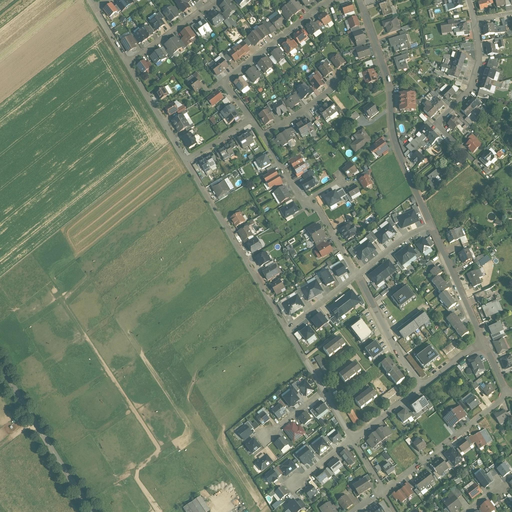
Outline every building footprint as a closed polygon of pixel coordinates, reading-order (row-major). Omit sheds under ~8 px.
[(127,0),(117,0),(116,1),(118,4),(123,9),(124,8),(130,4),(130,3),(128,0),(127,0)] [(187,0),(179,0),(176,3),(178,6),(178,7),(180,10),(181,9),(183,13),(190,9),(187,4),(189,3),(187,0)] [(461,0),(454,0),(453,0),(455,9),(463,7),(461,0)] [(490,0),(478,3),(480,10),(488,8),(487,5),(493,4),(493,2),(495,2),(494,0),(490,0)] [(228,1),(221,7),(225,12),(228,16),(235,10),(228,1)] [(293,2),(288,6),(295,15),(300,11),(295,4),(293,2)] [(389,2),(380,5),(381,9),(380,9),(379,12),(382,11),(384,16),(392,14),(391,9),(391,8),(389,2)] [(347,5),(342,7),(345,18),(355,14),(351,3),(347,5)] [(123,9),(118,4),(116,6),(121,12),(121,13),(125,10),(124,8),(123,9)] [(111,5),(104,11),(110,18),(117,12),(114,8),(111,5)] [(295,15),(288,6),(282,11),(284,13),(289,19),(290,20),(295,15)] [(180,14),(175,7),(172,9),(178,16),(180,14)] [(178,16),(172,9),(172,8),(164,14),(171,23),(178,17),(178,16)] [(216,12),(213,15),(213,14),(212,15),(211,15),(209,16),(209,17),(208,18),(215,27),(223,21),(219,15),(216,12)] [(276,13),(268,19),(271,22),(279,16),(276,13)] [(325,14),(318,19),(320,20),(323,25),(325,27),(331,22),(329,20),(329,18),(328,17),(327,17),(325,14)] [(271,22),(277,30),(285,23),(279,16),(271,22)] [(161,21),(158,17),(151,23),(157,31),(158,31),(159,31),(161,30),(161,28),(165,26),(161,21)] [(356,18),(348,21),(351,29),(351,30),(359,27),(356,18)] [(396,19),(383,23),(384,28),(386,27),(388,34),(400,30),(396,19)] [(268,25),(265,21),(262,24),(268,32),(270,34),(273,32),(268,25)] [(201,24),(199,26),(199,25),(196,27),(195,27),(199,32),(202,36),(210,30),(203,22),(200,24),(201,24)] [(277,30),(271,22),(268,25),(273,32),(277,30)] [(451,28),(450,22),(448,22),(448,25),(441,26),(442,32),(452,31),(451,28)] [(313,23),(306,28),(308,30),(308,32),(309,33),(310,33),(313,36),(319,31),(314,25),(313,23)] [(466,23),(459,24),(459,27),(459,30),(460,33),(468,32),(466,23)] [(491,26),(483,27),(485,36),(494,35),(494,31),(492,31),(491,26)] [(148,29),(146,27),(141,31),(147,40),(153,36),(152,35),(148,29)] [(261,28),(256,32),(262,41),(268,37),(266,34),(261,28)] [(189,29),(181,34),(184,38),(188,43),(188,42),(195,37),(189,29)] [(141,31),(135,35),(136,37),(141,43),(142,44),(147,40),(141,31)] [(256,32),(250,37),(255,43),(257,45),(262,41),(256,32)] [(305,38),(301,32),(294,38),(300,45),(307,39),(305,38)] [(361,33),(354,36),(357,44),(359,43),(364,41),(361,33)] [(401,37),(389,41),(392,49),(393,48),(395,53),(405,49),(404,46),(405,45),(404,42),(407,41),(405,36),(405,35),(401,37)] [(129,38),(122,42),(128,53),(136,48),(134,45),(129,38)] [(176,38),(171,42),(178,52),(183,48),(179,42),(176,38)] [(188,43),(184,38),(181,40),(181,41),(186,47),(190,45),(188,42),(188,43)] [(248,39),(243,43),(244,44),(247,49),(252,45),(248,39)] [(499,49),(505,48),(503,39),(494,41),(495,44),(498,43),(499,49)] [(289,41),(283,46),(285,49),(284,50),(285,51),(287,51),(289,55),(295,50),(290,43),(291,43),(289,41)] [(178,52),(171,42),(165,46),(169,50),(172,56),(173,55),(178,52)] [(244,44),(240,47),(240,46),(236,49),(242,56),(244,54),(246,54),(249,51),(247,49),(244,44)] [(494,46),(486,47),(488,56),(497,55),(497,51),(495,51),(494,46)] [(361,50),(357,52),(360,60),(370,56),(367,48),(361,50)] [(163,49),(160,51),(165,57),(168,55),(166,52),(163,49)] [(242,56),(236,49),(233,52),(233,53),(230,55),(229,55),(233,60),(235,63),(239,60),(239,58),(242,56)] [(172,56),(169,50),(166,52),(168,55),(171,59),(174,57),(173,55),(172,56)] [(161,62),(166,59),(165,57),(160,51),(151,58),(156,65),(161,61),(161,62)] [(278,51),(277,51),(272,55),(279,64),(284,60),(281,56),(277,51),(278,51)] [(229,54),(224,58),(227,61),(228,63),(233,60),(229,55),(230,55),(229,54)] [(465,57),(456,54),(454,59),(464,62),(465,57)] [(402,57),(395,59),(397,65),(396,66),(398,72),(408,69),(405,61),(409,60),(407,55),(402,57)] [(338,56),(331,61),(337,69),(338,69),(339,69),(340,68),(340,67),(344,64),(338,56)] [(464,62),(454,59),(453,63),(455,64),(453,68),(453,69),(461,71),(464,62)] [(222,60),(216,64),(223,72),(228,68),(224,63),(222,60)] [(270,66),(265,60),(259,66),(265,74),(272,69),(270,66)] [(496,60),(489,61),(486,70),(492,72),(493,68),(497,69),(499,64),(496,63),(497,60),(496,60)] [(144,61),(137,67),(143,74),(150,69),(146,64),(144,61)] [(223,72),(216,64),(211,69),(217,76),(223,72)] [(325,65),(323,67),(322,66),(321,66),(319,68),(320,70),(319,70),(325,78),(332,73),(328,67),(326,65),(325,65)] [(257,73),(254,69),(247,74),(253,82),(255,80),(258,80),(261,78),(257,73)] [(461,71),(453,69),(452,72),(450,72),(449,77),(458,80),(461,71)] [(441,73),(436,70),(434,73),(443,78),(445,75),(441,73)] [(492,72),(486,70),(483,79),(491,81),(493,82),(496,73),(492,72)] [(367,71),(367,73),(363,75),(364,79),(363,80),(365,81),(367,85),(370,84),(372,85),(373,83),(377,81),(375,78),(375,77),(376,75),(375,75),(374,75),(373,71),(369,73),(369,72),(367,71)] [(323,80),(317,73),(314,75),(316,77),(320,82),(323,80)] [(202,80),(197,74),(193,77),(193,78),(194,80),(198,84),(202,80)] [(320,82),(316,77),(310,82),(312,84),(311,85),(314,88),(315,87),(317,91),(323,86),(320,82)] [(241,79),(235,84),(241,92),(248,87),(245,84),(241,79)] [(483,79),(480,90),(489,93),(491,87),(490,86),(491,81),(483,79)] [(189,84),(196,93),(201,88),(198,84),(194,80),(189,84)] [(510,81),(503,83),(501,89),(504,90),(504,89),(507,90),(510,81)] [(305,86),(298,92),(300,95),(300,94),(304,99),(303,99),(304,100),(310,95),(311,94),(307,89),(305,86)] [(443,94),(442,95),(444,97),(447,101),(455,94),(454,94),(450,90),(449,88),(443,94)] [(157,93),(156,94),(160,101),(168,96),(164,89),(163,90),(157,93)] [(439,90),(435,93),(439,97),(442,100),(444,97),(442,95),(443,94),(439,90)] [(435,93),(433,91),(425,99),(426,101),(428,103),(432,106),(435,103),(434,102),(437,99),(439,97),(435,93)] [(223,98),(218,92),(207,100),(213,106),(223,98)] [(298,96),(295,93),(293,96),(294,98),(294,97),(298,102),(301,100),(298,96)] [(415,95),(400,95),(400,111),(403,111),(403,110),(410,110),(410,111),(415,111),(415,95)] [(287,103),(290,106),(290,107),(292,110),(300,104),(298,102),(294,97),(294,98),(287,103)] [(437,99),(434,102),(435,103),(432,106),(437,112),(444,106),(437,99)] [(474,99),(468,105),(473,111),(477,107),(478,109),(478,108),(481,106),(474,99)] [(273,107),(273,108),(274,110),(278,117),(281,116),(282,116),(284,115),(284,114),(286,112),(281,104),(281,103),(279,104),(273,107)] [(334,109),(330,103),(322,109),(330,118),(337,113),(334,109)] [(379,113),(371,104),(363,111),(370,120),(379,113)] [(177,110),(174,105),(166,109),(170,116),(177,112),(178,112),(177,110)] [(468,105),(461,111),(468,118),(471,116),(470,115),(473,111),(468,105)] [(235,112),(232,106),(231,106),(226,110),(222,114),(225,119),(235,112)] [(432,106),(428,110),(427,109),(424,112),(431,119),(437,112),(432,106)] [(183,107),(177,110),(178,112),(177,112),(179,115),(185,111),(183,107)] [(271,112),(268,107),(264,110),(266,112),(267,112),(270,116),(273,114),(271,112)] [(478,109),(477,107),(473,111),(480,118),(483,114),(478,108),(478,109)] [(330,118),(322,109),(319,112),(318,112),(321,117),(325,122),(330,118)] [(480,118),(473,111),(470,115),(471,116),(465,122),(470,126),(480,118)] [(235,112),(225,119),(229,124),(234,121),(239,117),(235,112)] [(266,112),(259,117),(266,126),(273,121),(270,116),(267,112),(266,112)] [(360,117),(356,113),(351,117),(355,121),(360,117)] [(186,114),(183,116),(186,122),(176,128),(179,133),(189,127),(193,125),(186,114)] [(179,119),(172,122),(176,128),(186,122),(183,116),(179,119)] [(455,118),(448,125),(450,127),(449,128),(451,130),(452,129),(454,131),(459,126),(456,123),(458,121),(455,118)] [(469,125),(461,118),(458,121),(456,123),(459,126),(461,128),(464,125),(466,128),(468,127),(469,125)] [(315,132),(310,125),(310,124),(310,123),(309,123),(308,122),(309,122),(308,120),(306,120),(305,121),(306,121),(303,123),(308,132),(310,135),(315,132)] [(303,123),(296,127),(300,134),(301,136),(308,132),(303,123)] [(426,126),(419,133),(422,136),(423,134),(427,138),(433,132),(426,126)] [(289,131),(282,135),(282,136),(287,144),(293,141),(291,138),(293,137),(292,136),(289,131)] [(362,131),(355,137),(359,141),(356,144),(355,143),(350,147),(355,154),(371,142),(362,131)] [(439,139),(433,132),(427,138),(430,142),(429,143),(432,146),(436,142),(439,139)] [(252,139),(249,134),(248,134),(243,137),(249,146),(254,143),(252,139)] [(186,138),(183,139),(189,149),(197,145),(195,142),(196,141),(193,137),(193,138),(191,135),(190,135),(186,138)] [(282,136),(280,137),(277,138),(278,140),(281,145),(283,148),(288,145),(287,144),(282,136)] [(243,137),(238,140),(241,145),(243,150),(249,146),(243,137)] [(419,139),(418,138),(414,142),(418,146),(420,144),(422,142),(419,139)] [(427,138),(422,142),(426,146),(428,149),(430,147),(432,146),(429,143),(430,142),(427,138)] [(469,143),(466,146),(473,154),(479,147),(474,141),(472,140),(469,143)] [(413,141),(406,148),(411,153),(418,147),(418,146),(414,142),(413,141)] [(381,142),(379,144),(379,143),(376,145),(370,150),(373,154),(375,153),(378,157),(382,154),(386,151),(387,151),(382,145),(383,144),(381,142)] [(228,145),(224,148),(224,149),(230,159),(235,156),(231,150),(228,145)] [(411,153),(414,156),(417,152),(420,149),(418,147),(411,153)] [(428,149),(425,152),(429,155),(434,150),(430,147),(428,149)] [(219,152),(222,157),(224,162),(230,159),(224,149),(219,152)] [(501,151),(497,155),(500,159),(505,155),(501,151)] [(425,160),(417,152),(414,156),(411,159),(413,161),(413,162),(415,164),(416,164),(418,166),(421,163),(422,163),(423,163),(424,162),(424,161),(425,160)] [(495,159),(488,152),(482,158),(487,164),(490,162),(491,161),(492,162),(495,159)] [(210,158),(205,161),(211,170),(216,167),(213,162),(211,157),(210,158)] [(262,171),(271,165),(265,157),(264,158),(257,162),(254,164),(256,168),(259,167),(262,171)] [(299,158),(297,160),(295,161),(291,164),(291,165),(294,170),(303,164),(300,159),(300,158),(299,159),(299,158)] [(200,164),(203,169),(205,173),(211,170),(205,161),(200,164)] [(303,164),(294,170),(296,174),(297,175),(302,172),(304,171),(304,172),(306,170),(303,164)] [(347,169),(343,171),(349,178),(356,172),(351,165),(347,169)] [(438,170),(428,178),(430,181),(428,182),(431,186),(430,186),(433,190),(439,185),(435,179),(441,174),(438,170)] [(310,171),(302,176),(306,181),(311,178),(311,179),(314,177),(310,171)] [(278,177),(275,172),(274,173),(269,176),(264,179),(267,184),(278,177)] [(278,177),(267,184),(270,189),(280,183),(281,183),(278,177)] [(363,179),(360,181),(365,189),(372,185),(367,177),(363,179)] [(306,181),(301,184),(306,193),(316,187),(311,179),(311,178),(306,181)] [(234,189),(228,180),(224,182),(230,192),(234,189)] [(223,182),(212,189),(218,199),(226,194),(230,192),(224,182),(223,182)] [(352,189),(347,192),(349,195),(351,199),(360,194),(355,186),(351,188),(352,189)] [(278,191),(275,194),(278,199),(287,193),(284,188),(278,191)] [(342,190),(335,194),(339,201),(346,196),(342,190)] [(287,193),(278,199),(281,204),(285,202),(290,199),(290,198),(287,193)] [(335,194),(335,193),(325,199),(330,208),(340,202),(339,201),(335,194)] [(287,207),(281,211),(286,220),(292,216),(298,212),(293,204),(287,207)] [(413,212),(405,215),(410,226),(418,222),(413,212)] [(234,218),(231,220),(236,228),(245,223),(240,215),(240,214),(234,218)] [(405,215),(397,219),(402,230),(410,226),(405,215)] [(392,229),(395,226),(390,220),(386,222),(389,225),(392,229)] [(389,225),(382,231),(389,241),(396,235),(389,225)] [(316,228),(308,232),(309,233),(312,238),(322,232),(318,226),(316,228)] [(345,229),(341,232),(343,235),(342,236),(344,239),(344,238),(346,242),(355,236),(354,234),(355,233),(356,231),(355,230),(356,230),(355,229),(354,229),(352,229),(351,229),(350,227),(349,227),(345,229)] [(243,230),(239,233),(244,241),(244,242),(248,239),(251,237),(249,234),(251,233),(248,228),(247,228),(243,230)] [(464,238),(460,229),(453,232),(454,233),(456,232),(459,239),(464,238)] [(382,231),(375,236),(382,246),(389,241),(382,231)] [(322,232),(312,238),(315,243),(315,244),(323,240),(325,238),(322,232)] [(453,232),(446,235),(448,239),(447,239),(450,244),(460,240),(459,239),(457,240),(454,233),(453,232)] [(378,240),(372,233),(369,236),(374,243),(378,240)] [(374,243),(369,236),(366,238),(371,245),(374,243)] [(426,244),(430,249),(435,245),(429,238),(426,240),(428,243),(426,244)] [(422,239),(416,245),(423,254),(430,249),(426,244),(422,239)] [(256,242),(256,241),(250,245),(248,246),(252,254),(261,249),(261,248),(261,247),(260,245),(259,245),(256,242)] [(368,242),(361,247),(368,257),(376,251),(368,242)] [(317,247),(316,247),(322,258),(331,252),(327,245),(325,247),(323,243),(317,247)] [(287,247),(293,258),(297,256),(292,245),(287,247)] [(408,246),(402,251),(409,261),(416,256),(408,246)] [(361,247),(354,252),(362,262),(368,257),(361,247)] [(357,257),(352,249),(348,252),(354,259),(357,257)] [(364,265),(378,254),(376,251),(362,262),(364,265)] [(402,251),(395,257),(402,267),(409,261),(402,251)] [(468,251),(459,255),(463,264),(472,260),(468,251)] [(270,262),(265,254),(263,255),(262,254),(260,255),(260,256),(260,257),(255,259),(260,268),(264,266),(270,262)] [(344,261),(340,263),(341,265),(345,271),(348,269),(344,261)] [(389,262),(382,267),(390,277),(396,272),(389,262)] [(341,265),(333,269),(339,278),(346,274),(345,271),(341,265)] [(264,273),(263,274),(268,281),(280,274),(275,266),(269,270),(264,273)] [(382,267),(375,272),(383,282),(390,277),(382,267)] [(442,274),(437,268),(436,269),(431,272),(430,273),(435,280),(439,277),(442,274)] [(328,272),(320,277),(321,278),(326,287),(334,283),(330,276),(328,272)] [(375,272),(369,277),(377,287),(383,282),(375,272)] [(475,272),(467,276),(470,281),(474,288),(481,285),(479,279),(476,272),(475,272)] [(439,277),(435,280),(432,282),(437,289),(444,283),(439,277)] [(280,281),(271,287),(276,294),(281,291),(284,289),(280,281)] [(316,281),(309,286),(309,287),(315,296),(323,292),(319,285),(316,281)] [(449,290),(444,283),(437,289),(442,295),(446,292),(449,290)] [(309,287),(302,291),(304,295),(308,302),(316,297),(315,296),(309,287)] [(415,298),(407,287),(391,298),(400,310),(415,298)] [(352,292),(345,297),(353,309),(360,304),(360,303),(358,299),(352,292)] [(446,292),(442,295),(439,298),(449,311),(456,305),(446,292)] [(484,292),(475,296),(479,304),(485,301),(483,297),(486,296),(484,292)] [(297,296),(290,301),(290,302),(296,312),(304,307),(300,301),(297,296)] [(345,315),(353,309),(345,297),(344,296),(335,303),(345,315)] [(290,302),(283,306),(285,311),(289,317),(296,312),(290,302)] [(282,313),(285,311),(283,306),(281,303),(277,305),(282,313)] [(338,321),(345,315),(335,303),(335,304),(329,310),(335,317),(337,321),(338,321)] [(498,303),(484,309),(488,318),(502,312),(498,303)] [(422,313),(417,317),(424,325),(429,321),(422,313)] [(452,316),(446,320),(451,326),(459,321),(454,314),(452,316)] [(321,315),(316,318),(323,327),(328,323),(324,319),(321,315)] [(337,321),(335,317),(330,321),(333,326),(335,325),(336,327),(340,324),(338,321),(337,321)] [(417,317),(412,320),(419,329),(424,325),(417,317)] [(316,318),(312,322),(315,326),(319,330),(323,327),(316,318)] [(412,320),(407,324),(414,332),(419,329),(412,320)] [(361,321),(351,329),(362,344),(373,335),(361,321)] [(464,327),(459,321),(451,326),(456,333),(464,327)] [(407,324),(403,328),(409,336),(414,332),(407,324)] [(500,324),(489,329),(491,334),(492,336),(499,333),(503,332),(500,324)] [(469,334),(464,327),(456,333),(462,339),(469,334)] [(303,338),(306,342),(314,336),(308,328),(300,334),(303,338)] [(403,328),(398,332),(404,340),(409,336),(403,328)] [(300,334),(299,332),(294,336),(298,341),(303,338),(300,334)] [(339,338),(323,350),(330,358),(345,345),(339,338)] [(403,339),(398,343),(407,355),(412,351),(403,339)] [(494,342),(493,343),(498,356),(508,351),(502,339),(494,342)] [(375,343),(365,351),(373,362),(383,354),(375,343)] [(439,357),(431,347),(415,359),(424,370),(439,357)] [(447,347),(442,351),(446,356),(451,352),(447,347)] [(422,379),(426,376),(411,355),(406,358),(422,379)] [(478,357),(469,361),(475,376),(484,372),(478,357)] [(511,360),(510,357),(501,361),(505,371),(511,367),(511,360)] [(404,380),(388,359),(381,365),(397,386),(404,380)] [(339,376),(345,384),(361,371),(355,364),(339,376)] [(330,373),(326,366),(321,369),(325,376),(330,373)] [(305,381),(298,387),(306,397),(314,391),(305,381)] [(478,385),(476,382),(471,386),(475,391),(479,387),(478,385)] [(293,388),(297,393),(300,390),(295,384),(292,387),(293,388)] [(489,386),(483,391),(488,398),(494,393),(489,386)] [(395,387),(381,398),(385,403),(399,392),(395,387)] [(290,390),(295,397),(298,394),(297,393),(293,388),(290,390)] [(371,389),(355,402),(361,409),(377,397),(371,389)] [(295,397),(291,392),(283,399),(290,409),(299,402),(295,397)] [(345,399),(341,392),(338,394),(336,395),(341,402),(345,399)] [(421,398),(416,402),(422,410),(427,407),(428,406),(426,403),(421,398)] [(474,398),(466,404),(471,411),(472,411),(471,411),(478,406),(475,402),(477,401),(474,398)] [(278,404),(283,410),(286,408),(281,401),(278,404)] [(416,402),(410,406),(415,412),(417,414),(418,413),(422,410),(416,402)] [(466,408),(461,402),(458,404),(460,407),(463,411),(466,408)] [(313,409),(314,409),(319,416),(327,410),(321,403),(313,409)] [(280,406),(273,412),(277,417),(279,420),(286,414),(283,410),(280,406)] [(355,415),(350,407),(345,410),(350,418),(355,415)] [(319,416),(314,409),(310,413),(316,419),(319,416)] [(457,409),(446,418),(450,423),(453,427),(464,418),(462,414),(461,414),(458,409),(457,409)] [(406,410),(397,416),(403,424),(412,418),(406,410)] [(504,411),(499,415),(498,414),(494,416),(500,425),(509,419),(506,414),(504,411)] [(306,413),(299,419),(303,424),(304,426),(312,420),(306,413)] [(264,414),(257,420),(262,426),(270,420),(267,417),(264,414)] [(359,423),(355,415),(350,418),(355,426),(359,423)] [(247,423),(244,425),(245,426),(250,432),(253,430),(247,423)] [(292,424),(284,431),(293,442),(299,438),(298,438),(301,435),(296,429),(292,424)] [(245,426),(237,434),(244,442),(252,435),(250,432),(245,426)] [(300,427),(296,429),(302,436),(305,433),(300,427)] [(382,428),(376,433),(382,442),(388,437),(383,430),(382,428)] [(391,434),(386,428),(383,430),(388,437),(391,434)] [(485,430),(480,433),(486,445),(491,441),(485,430)] [(336,432),(329,438),(333,443),(334,445),(342,439),(336,432)] [(376,433),(369,438),(370,440),(376,446),(382,442),(376,433)] [(480,433),(472,438),(475,443),(479,450),(487,445),(486,445),(480,433)] [(325,439),(323,436),(320,438),(321,440),(322,440),(326,445),(328,443),(325,439)] [(327,436),(325,439),(328,443),(330,445),(333,443),(329,438),(327,436)] [(282,439),(275,445),(280,451),(281,452),(288,446),(287,446),(285,443),(282,439)] [(321,440),(317,444),(324,453),(329,449),(326,445),(322,440),(321,440)] [(376,446),(370,440),(367,442),(372,449),(376,446)] [(420,440),(413,445),(419,453),(426,447),(420,440)] [(464,440),(457,446),(462,452),(469,447),(464,440)] [(287,441),(285,443),(291,449),(293,447),(287,441)] [(255,442),(247,448),(251,453),(253,454),(260,448),(255,442)] [(324,453),(317,444),(313,447),(312,447),(317,453),(320,457),(324,453)] [(309,447),(307,445),(304,447),(306,449),(310,454),(312,452),(309,447)] [(310,454),(306,449),(301,453),(310,464),(312,463),(311,461),(314,459),(310,454)] [(456,454),(452,449),(445,455),(450,461),(454,467),(461,461),(456,454)] [(349,454),(346,451),(341,455),(346,461),(350,466),(355,461),(353,459),(349,454)] [(297,456),(297,457),(300,461),(304,466),(307,464),(309,465),(310,464),(301,453),(297,456)] [(386,453),(383,456),(387,461),(391,458),(386,453)] [(261,472),(271,465),(265,457),(260,461),(255,465),(261,472)] [(445,465),(440,458),(437,460),(438,462),(436,463),(444,472),(448,469),(445,465)] [(333,473),(342,467),(336,459),(328,466),(329,468),(333,473)] [(280,470),(286,477),(296,469),(289,460),(284,464),(286,466),(280,470)] [(436,463),(435,464),(434,463),(431,465),(436,472),(439,476),(444,472),(436,463)] [(389,464),(383,469),(388,476),(395,471),(389,464)] [(497,470),(503,478),(510,473),(504,465),(497,470)] [(333,473),(329,468),(326,470),(331,477),(334,475),(333,473)] [(273,472),(278,478),(281,476),(276,469),(273,472)] [(331,477),(326,470),(323,473),(327,478),(329,480),(332,477),(331,477)] [(323,473),(321,471),(314,477),(319,484),(327,478),(323,473)] [(273,472),(266,477),(269,481),(268,482),(270,485),(273,483),(274,484),(277,481),(276,480),(278,478),(273,472)] [(435,481),(427,472),(423,475),(431,485),(435,481)] [(476,477),(485,489),(492,484),(491,483),(486,476),(482,472),(476,477)] [(423,475),(418,479),(425,489),(431,485),(423,475)] [(418,479),(413,483),(417,489),(420,493),(421,492),(425,489),(418,479)] [(364,480),(353,487),(356,492),(359,496),(360,496),(371,489),(367,484),(365,480),(364,480)] [(311,486),(315,491),(317,489),(312,482),(309,484),(311,486)] [(405,486),(405,487),(401,490),(407,499),(413,494),(410,491),(406,485),(405,486)] [(475,485),(466,492),(472,499),(480,493),(475,485)] [(311,486),(304,492),(310,499),(317,494),(315,491),(311,486)] [(282,489),(276,494),(281,500),(288,495),(282,489)] [(462,496),(457,489),(451,493),(453,497),(454,497),(456,500),(462,496)] [(401,490),(396,494),(396,493),(395,494),(399,500),(402,503),(407,499),(401,490)] [(353,505),(346,496),(338,502),(345,511),(353,505)] [(453,497),(444,504),(450,511),(453,511),(457,509),(457,510),(462,507),(456,500),(454,497),(453,497)] [(185,511),(207,511),(210,511),(201,498),(184,509),(185,511)] [(496,503),(493,499),(490,500),(497,509),(499,507),(496,503)] [(299,511),(302,510),(297,504),(296,505),(293,501),(286,507),(289,511),(299,511)] [(297,504),(302,510),(306,507),(301,501),(297,504)] [(492,511),(495,510),(488,502),(482,507),(482,508),(483,508),(485,511),(492,511)]
